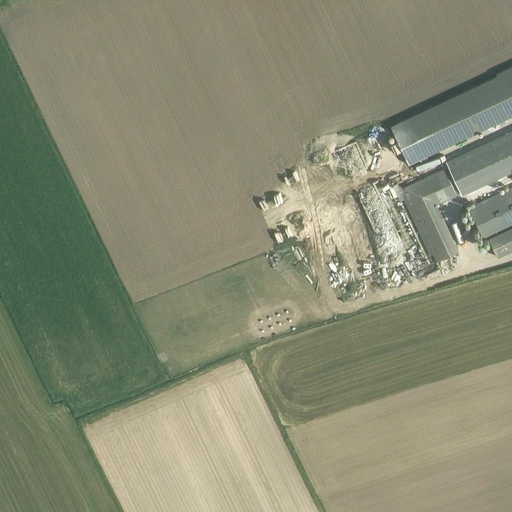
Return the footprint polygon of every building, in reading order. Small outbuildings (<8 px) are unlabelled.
[(511,65),(496,74),(496,75),(390,125),(408,164),(511,115),(511,65)] [(511,129),(445,161),(460,192),(511,167),(511,129)] [(338,154),(355,149),(352,142),(336,148),(338,154)] [(393,187),(387,189),(391,198),(397,195),(400,201),(403,199),(430,256),(433,254),(437,262),(458,252),(435,203),(454,194),(443,169),(403,187),(397,183),(392,185),(393,187)] [(511,187),(468,208),(483,239),(511,225),(511,187)] [(511,250),(511,227),(488,239),(497,257),(511,250)] [(423,281),(462,269),(459,261),(420,274),(423,281)]
